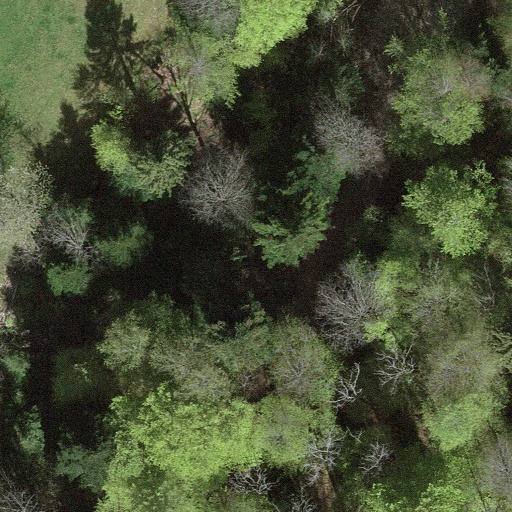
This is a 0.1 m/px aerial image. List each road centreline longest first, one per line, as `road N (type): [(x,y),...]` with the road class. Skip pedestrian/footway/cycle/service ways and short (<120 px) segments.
road 1 (track): [(228,511),(471,0)]
road 2 (track): [(349,253),(511,169)]
